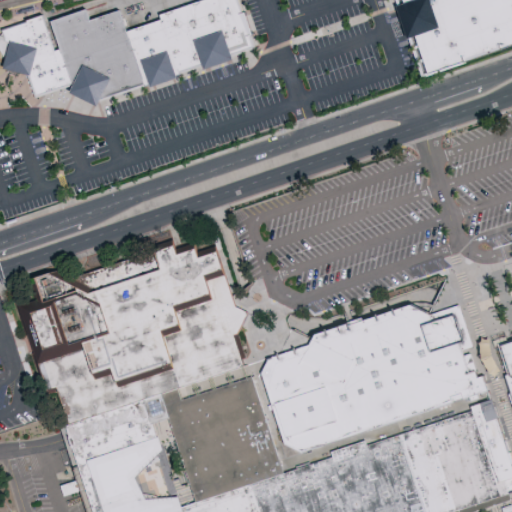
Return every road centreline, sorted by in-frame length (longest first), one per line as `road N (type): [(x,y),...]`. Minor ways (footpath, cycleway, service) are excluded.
road 1 (secondary): [(0,273),(424,127)]
road 2 (secondary): [(415,100),(79,216)]
